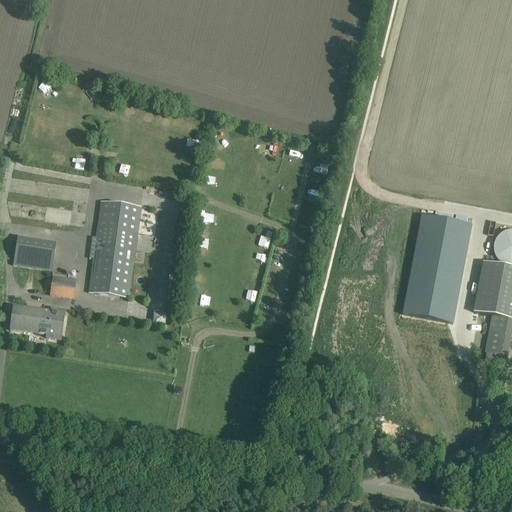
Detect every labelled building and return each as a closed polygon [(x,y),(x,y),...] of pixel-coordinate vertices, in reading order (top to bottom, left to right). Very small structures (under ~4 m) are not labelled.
[(41,91),(46,100),(54,95),(50,87),(41,91)] [(120,164),(119,172),(128,174),(130,166),(120,164)] [(128,299),(141,208),(101,203),(89,294),(128,299)] [(472,227),(421,217),(402,315),(453,325),(472,227)] [(501,234),(499,236),(496,239),(495,242),(493,245),(493,248),(493,252),(493,255),(495,258),(496,261),(499,264),(501,266),(504,267),(508,268),(511,268),(511,231),(508,232),(504,233),(501,234)] [(52,272),(57,245),(18,238),(13,266),(52,272)] [(507,358),(511,331),(511,269),(482,263),(473,313),(491,317),(485,354),(507,358)] [(74,300),(76,281),(52,277),(50,296),(74,300)] [(13,307),(11,321),(10,331),(47,336),(46,339),(61,341),(65,311),(51,309),(50,312),(13,307)] [(155,313),(155,323),(166,323),(167,313),(155,313)]
